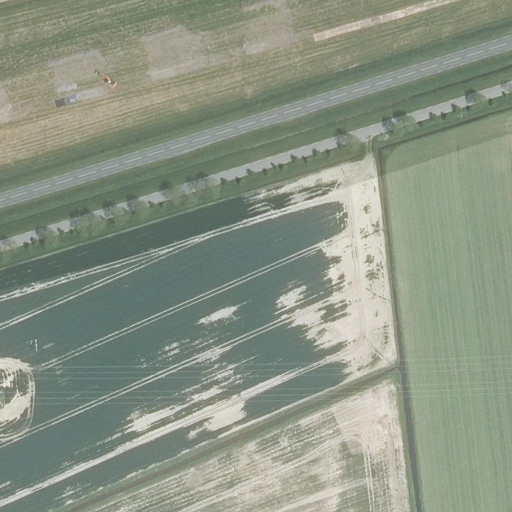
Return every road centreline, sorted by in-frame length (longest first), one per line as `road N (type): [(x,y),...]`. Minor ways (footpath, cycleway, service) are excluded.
road 1 (unclassified): [(0,245),(511,87)]
road 2 (primary): [(511,45),(0,200)]
